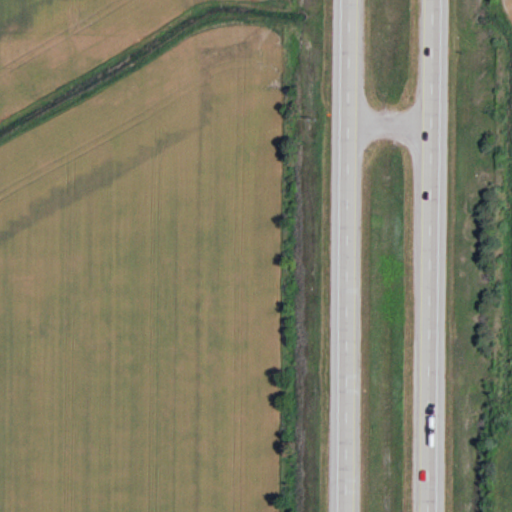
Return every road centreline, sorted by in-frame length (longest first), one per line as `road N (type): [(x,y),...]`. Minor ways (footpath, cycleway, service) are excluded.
road 1 (motorway): [(428,511),(437,0)]
road 2 (motorway): [(351,0),(343,511)]
